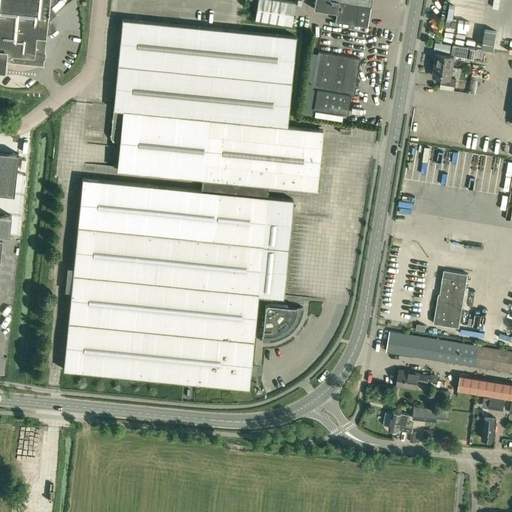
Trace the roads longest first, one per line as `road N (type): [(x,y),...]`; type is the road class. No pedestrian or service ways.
road 1 (secondary): [(316,399),(347,364),(362,327),(416,0)]
road 2 (secondary): [(0,399),(241,422),(289,415),(316,399)]
road 3 (unclassified): [(511,458),(359,441),(316,399)]
road 4 (unclassified): [(0,128),(25,125),(88,74),(100,0)]
